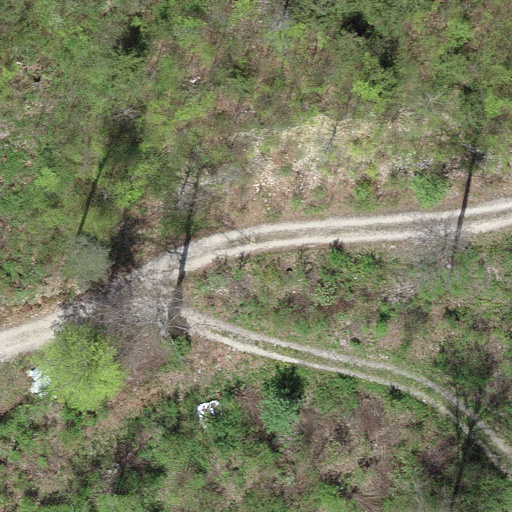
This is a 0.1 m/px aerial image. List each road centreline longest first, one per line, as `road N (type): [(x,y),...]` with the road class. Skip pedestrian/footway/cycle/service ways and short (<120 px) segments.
road 1 (track): [(0,351),(165,264),(229,242),(395,228),(511,206)]
road 2 (track): [(511,467),(435,394),(107,296)]
